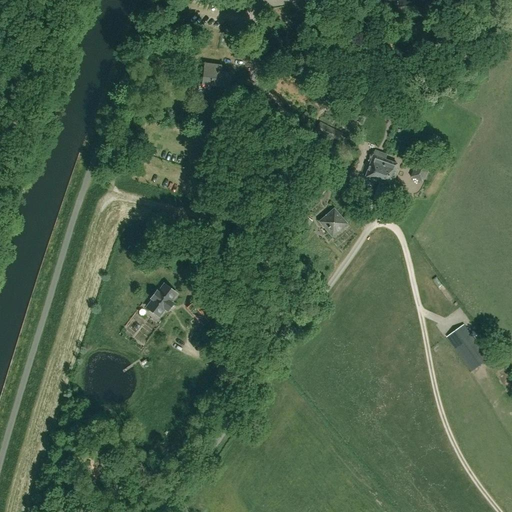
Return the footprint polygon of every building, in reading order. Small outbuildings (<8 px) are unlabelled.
[(417,22),(409,41),(418,46),(427,26),(417,22)] [(199,80),(198,90),(211,92),(212,86),(228,88),(230,74),(220,72),(220,66),(205,64),(202,80),(199,80)] [(306,112),(298,120),(303,124),(310,116),(306,112)] [(319,121),(314,132),(337,143),(342,132),(319,121)] [(372,155),(364,177),(376,181),(385,160),(384,160),(386,155),(378,152),(377,157),(372,155)] [(423,182),(430,165),(417,159),(410,176),(423,182)] [(385,160),(376,181),(388,186),(392,177),(394,178),(397,171),(394,170),(396,164),(385,160)] [(322,194),(331,185),(324,179),(315,188),(322,194)] [(331,237),(347,224),(333,208),(318,222),(331,237)] [(301,222),(306,227),(312,221),(306,216),(301,222)] [(152,300),(147,307),(159,316),(164,309),(167,311),(172,303),(170,302),(176,294),(163,285),(158,293),(157,292),(151,299),(152,300)] [(195,317),(204,308),(196,299),(187,308),(195,317)] [(447,337),(471,371),(489,359),(464,324),(447,337)]
